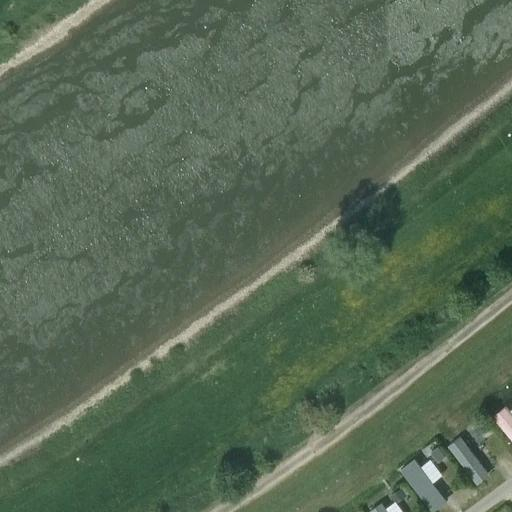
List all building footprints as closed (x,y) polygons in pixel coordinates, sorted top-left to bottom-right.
[(511,414),(505,407),(493,417),(511,441),(511,414)] [(485,421),(473,430),(479,438),(490,429),(485,421)] [(460,437),(447,447),(477,485),(489,475),(460,437)] [(438,448),(430,453),(438,464),(445,457),(438,448)] [(414,459),(400,471),(431,511),(433,511),(447,502),(414,459)] [(439,474),(432,479),(443,494),(450,490),(439,474)] [(387,511),(382,503),(368,511),(387,511)]
